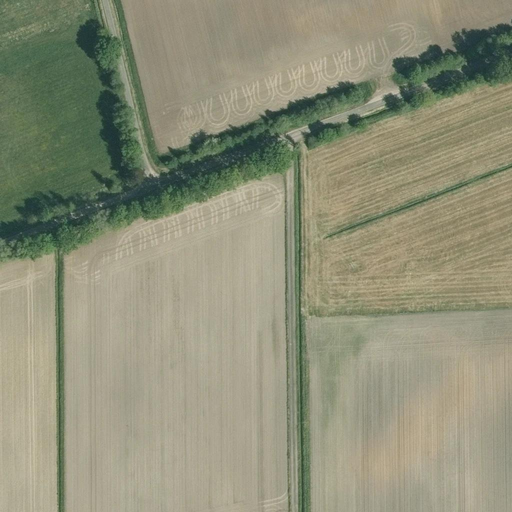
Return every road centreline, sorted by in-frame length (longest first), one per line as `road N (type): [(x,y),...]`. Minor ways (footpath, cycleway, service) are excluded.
road 1 (unclassified): [(152,188),(511,54)]
road 2 (track): [(287,138),(297,511)]
road 3 (unclassified): [(152,188),(106,0)]
road 4 (track): [(0,245),(152,188)]
